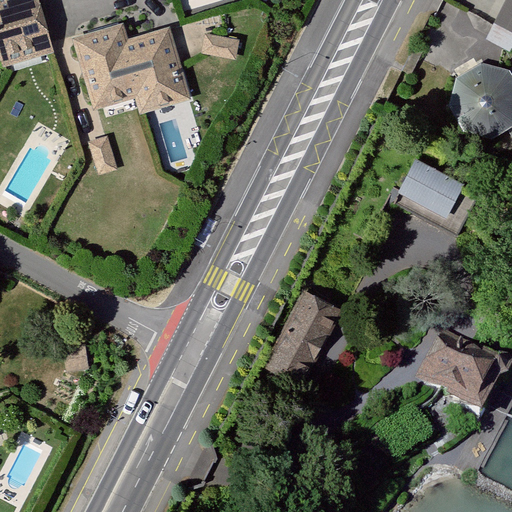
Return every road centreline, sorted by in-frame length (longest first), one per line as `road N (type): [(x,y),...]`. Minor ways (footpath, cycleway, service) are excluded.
road 1 (primary): [(193,351),(370,0)]
road 2 (residential): [(0,249),(193,351)]
road 3 (primary): [(114,511),(193,351)]
